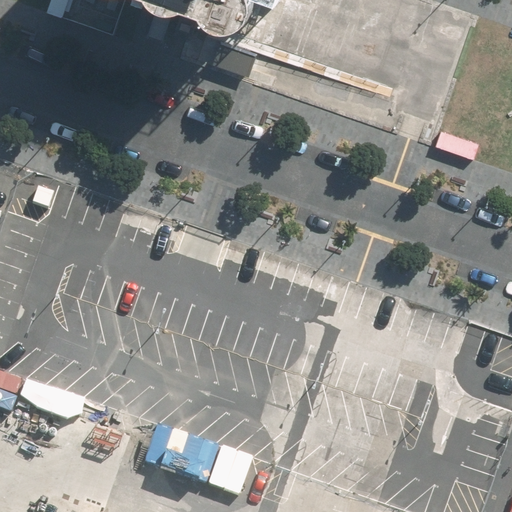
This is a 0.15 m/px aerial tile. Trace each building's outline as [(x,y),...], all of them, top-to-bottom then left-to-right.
[(92,0),(85,23),(101,28),(110,0),(92,0)] [(196,8),(198,0),(155,0),(160,3),(161,5),(165,7),(169,8),(172,8),(177,8),(185,6),(187,5),(196,8)] [(251,13),(254,5),(253,0),(198,0),(196,8),(205,10),(209,17),(215,23),(222,26),(231,27),(239,24),(246,20),(251,13)] [(198,23),(181,17),(176,33),(193,38),(198,23)] [(217,55),(253,67),(259,52),(222,40),(217,55)] [(437,148),(475,161),(481,142),(443,130),(437,148)] [(0,383),(13,387),(77,195),(0,168),(0,383)] [(344,401),(424,425),(434,392),(419,387),(429,357),(364,336),(344,401)] [(70,511),(76,497),(72,495),(74,489),(35,476),(33,482),(0,471),(0,489),(66,511),(70,511)] [(92,473),(86,490),(152,511),(168,511),(172,500),(92,473)]
